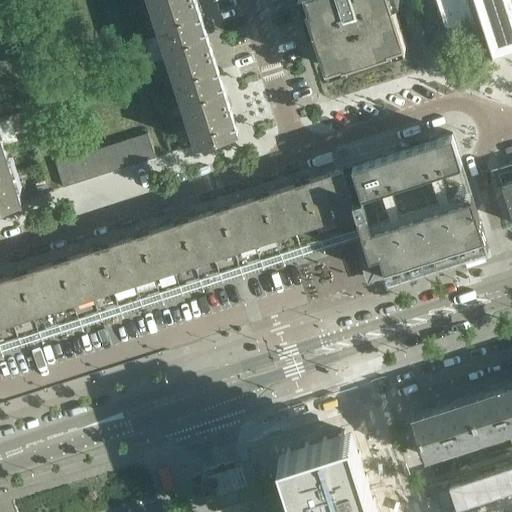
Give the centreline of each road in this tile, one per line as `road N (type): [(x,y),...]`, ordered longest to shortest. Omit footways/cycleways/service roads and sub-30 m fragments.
road 1 (residential): [(0,246),(300,150)]
road 2 (residential): [(415,511),(389,432),(388,395),(406,381),(511,348)]
road 3 (residential): [(494,135),(465,103),(443,103),(300,150)]
road 4 (tertiary): [(201,403),(336,358),(378,331)]
road 5 (tertiary): [(378,331),(194,381)]
road 6 (residential): [(300,150),(251,0)]
road 7 (residential): [(511,275),(478,162),(494,135)]
road 8 (tertiary): [(511,289),(378,331)]
road 9 (tertiary): [(70,432),(201,403)]
road 10 (tertiary): [(194,381),(70,432)]
